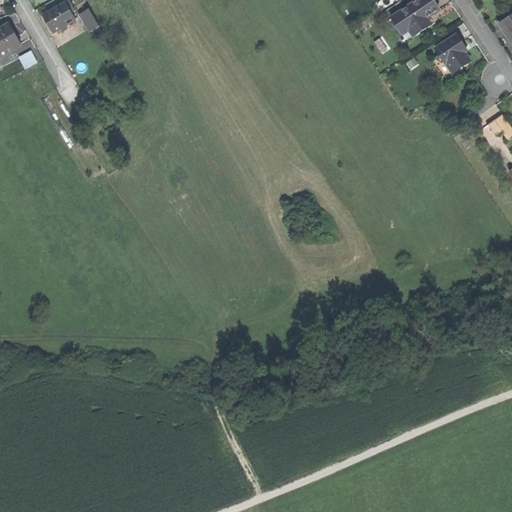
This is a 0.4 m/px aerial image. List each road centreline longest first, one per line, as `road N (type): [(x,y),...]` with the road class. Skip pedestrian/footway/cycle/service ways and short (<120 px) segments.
road 1 (track): [(511,393),(228,511)]
road 2 (track): [(193,299),(78,105)]
road 3 (track): [(262,499),(193,299)]
road 4 (residential): [(17,0),(78,105)]
